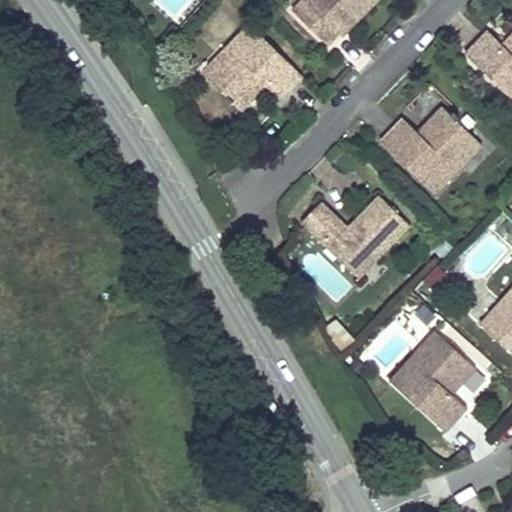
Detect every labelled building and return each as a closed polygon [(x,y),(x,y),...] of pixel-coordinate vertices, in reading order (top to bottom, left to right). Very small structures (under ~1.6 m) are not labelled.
[(378,0),(302,0),(293,10),(329,45),(339,34),(356,16),(360,20),(378,0)] [(360,20),(356,16),(339,34),(342,37),(360,20)] [(267,86),(282,100),(304,77),(249,24),(224,51),(230,57),(208,79),(228,98),(225,101),(230,105),(233,102),(242,112),(267,86)] [(488,31),(466,54),(511,98),(511,36),(503,45),(488,31)] [(230,57),(224,51),(202,74),(208,79),(230,57)] [(435,195),(461,168),(455,162),(477,140),(457,122),(459,119),(454,114),(452,117),(442,108),(418,133),(403,119),(381,142),(435,195)] [(461,168),(482,146),(477,140),(455,162),(461,168)] [(349,227),(322,201),(302,222),(359,278),(410,226),(379,195),(349,227)] [(436,282),(426,293),(438,304),(448,293),(436,282)] [(511,289),(481,324),(511,352),(511,289)] [(337,317),(325,326),(340,348),(352,340),(337,317)] [(435,331),(415,354),(420,359),(441,337),(435,331)] [(415,354),(390,382),(446,433),(467,409),(452,395),(476,369),(441,337),(420,359),(415,354)]
